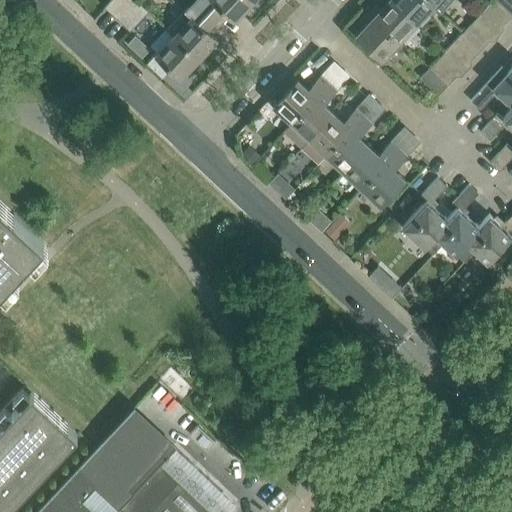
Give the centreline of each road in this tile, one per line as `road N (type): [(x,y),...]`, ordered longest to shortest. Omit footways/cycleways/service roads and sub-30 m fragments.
road 1 (residential): [(465,396),(211,159)]
road 2 (residential): [(211,159),(37,0)]
road 3 (residential): [(211,159),(325,31)]
road 4 (tertiary): [(465,396),(357,511)]
road 5 (residential): [(427,126),(325,31)]
road 6 (residential): [(427,126),(511,37)]
